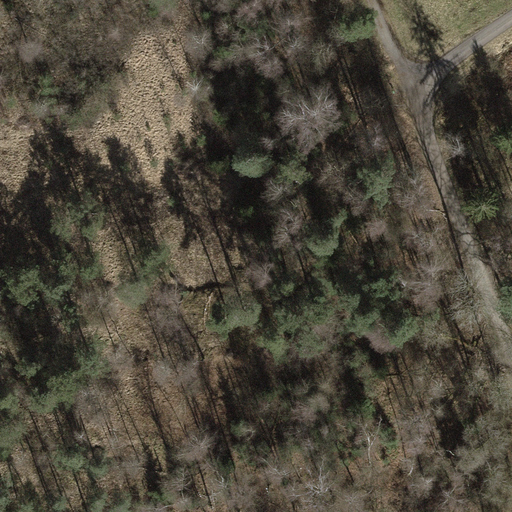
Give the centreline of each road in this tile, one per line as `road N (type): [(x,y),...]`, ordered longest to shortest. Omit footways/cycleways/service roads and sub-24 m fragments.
road 1 (track): [(511,373),(406,96)]
road 2 (track): [(511,19),(406,96)]
